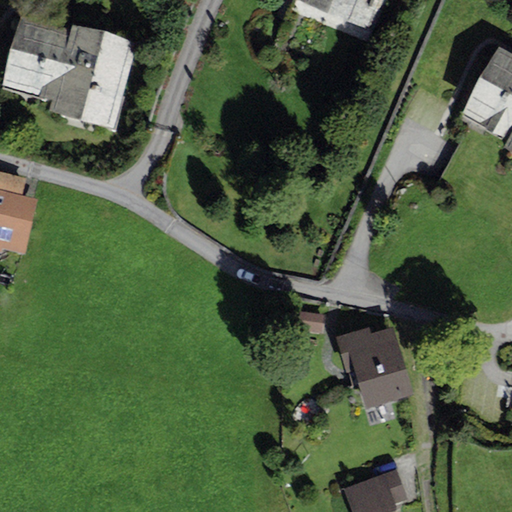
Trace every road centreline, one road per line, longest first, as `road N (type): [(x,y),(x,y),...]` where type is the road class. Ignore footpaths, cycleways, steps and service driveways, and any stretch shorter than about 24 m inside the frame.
road 1 (residential): [(511,330),(490,333),(253,276),(126,198),(0,162)]
road 2 (track): [(420,315),(429,511)]
